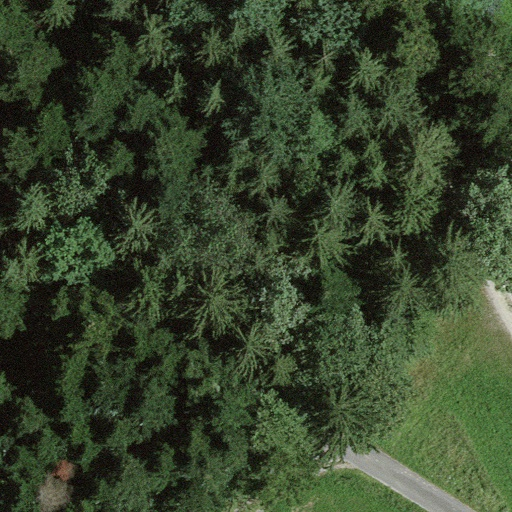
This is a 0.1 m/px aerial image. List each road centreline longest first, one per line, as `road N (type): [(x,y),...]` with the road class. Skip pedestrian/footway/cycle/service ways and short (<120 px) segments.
road 1 (track): [(0,200),(449,511)]
road 2 (track): [(324,0),(511,315)]
